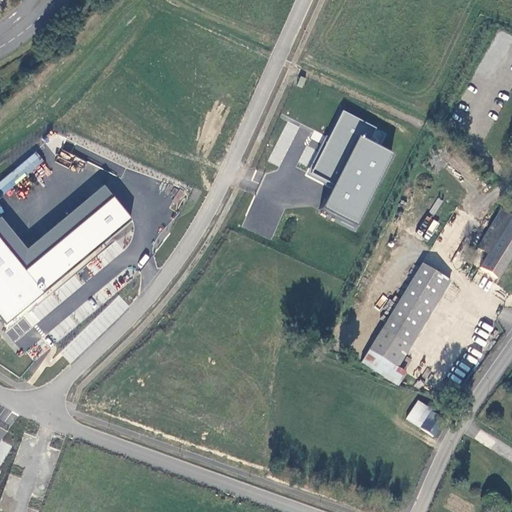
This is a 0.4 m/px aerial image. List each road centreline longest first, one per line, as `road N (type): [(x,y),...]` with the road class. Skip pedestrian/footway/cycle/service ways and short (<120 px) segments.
road 1 (unclassified): [(304,0),(199,229),(156,288),(39,412)]
road 2 (unclassified): [(39,412),(308,511)]
road 3 (unclassified): [(511,346),(449,440),(418,511)]
